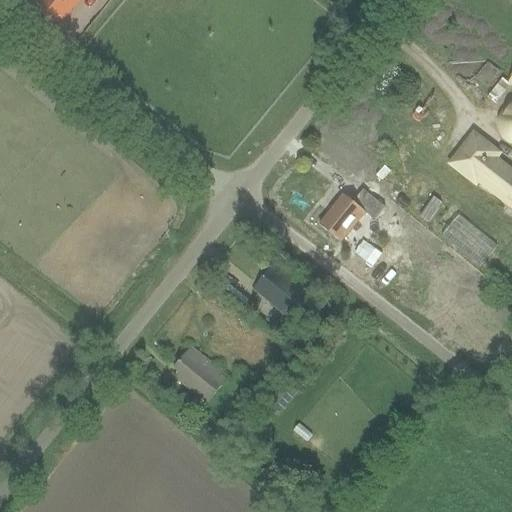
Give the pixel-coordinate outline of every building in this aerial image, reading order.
[(36,0),(40,3),(38,5),(53,17),(55,15),(61,20),(77,0),(36,0)] [(511,77),(508,84),(511,86),(511,101),(502,115),(504,120),(501,124),(503,133),(508,139),(511,140),(511,77)] [(511,205),(511,176),(490,159),(494,154),(472,137),(451,164),(473,181),(476,177),(511,205)] [(342,194),(319,224),(340,241),(364,211),(376,220),(386,208),(363,190),(353,202),(342,194)] [(433,222),(443,201),(435,197),(424,218),(433,222)] [(444,234),(481,265),(499,244),(463,213),(444,234)] [(291,320),(313,293),(273,261),(257,282),(261,285),(255,292),(291,320)] [(228,377),(190,347),(174,367),(178,370),(173,377),(206,404),(228,377)]
